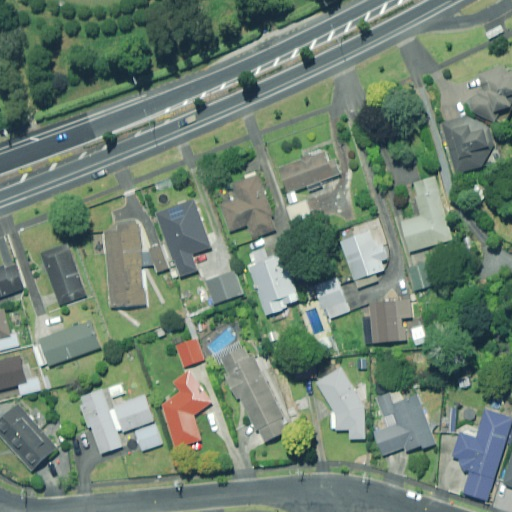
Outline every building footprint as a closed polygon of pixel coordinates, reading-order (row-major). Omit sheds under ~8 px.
[(490,33),(493,39),(509,30),(506,24),(490,33)] [(494,69),(482,72),(480,76),(483,89),(484,89),(471,113),(508,132),(511,123),(511,66),(506,64),(502,72),(494,69)] [(456,175),(485,168),(493,156),(487,131),(474,134),(470,118),(444,125),(456,175)] [(300,203),(296,193),(309,188),(310,193),(324,188),(322,183),(336,178),(327,152),(281,168),(290,195),(286,196),(290,206),(300,203)] [(245,176),(247,181),(234,185),(236,191),(226,194),(229,204),(222,207),(231,233),(249,226),(254,240),(275,232),(273,228),(278,226),(260,176),(258,171),(245,176)] [(456,241),(439,177),(413,184),(423,217),(403,223),(412,253),(456,241)] [(314,223),(307,203),(288,209),(296,230),(314,223)] [(161,240),(162,247),(170,247),(180,276),(196,275),(194,251),(208,250),(204,210),(162,214),(164,239),(161,240)] [(171,273),(165,250),(143,252),(140,228),(121,230),(105,231),(112,309),(146,306),(143,268),(156,266),(157,274),(171,273)] [(377,246),(372,232),(343,242),(359,290),(380,283),(378,275),(392,270),(384,244),(377,246)] [(252,249),(248,237),(230,243),(234,255),(252,249)] [(473,237),(463,241),(467,252),(477,248),(473,237)] [(89,297),(74,253),(45,263),(61,307),(89,297)] [(301,301),(285,256),(251,268),(268,317),(288,310),(287,306),(301,301)] [(436,287),(428,259),(408,265),(416,292),(436,287)] [(0,299),(25,291),(16,265),(0,270),(0,299)] [(243,296),(236,273),(207,283),(215,305),(243,296)] [(351,313),(338,278),(316,287),(329,321),(351,313)] [(412,319),(410,301),(371,304),(373,319),(365,319),(367,345),(401,342),(400,320),(412,319)] [(11,335),(5,311),(0,311),(0,349),(1,352),(21,347),(17,333),(11,335)] [(99,350),(90,324),(41,341),(50,368),(99,350)] [(206,361),(198,341),(177,349),(185,369),(206,361)] [(293,430),(248,347),(222,362),(230,377),(228,378),(264,446),(293,430)] [(0,392),(29,385),(21,357),(0,362),(0,392)] [(366,407),(343,369),(319,384),(335,412),(333,415),(334,431),(351,431),(351,441),(367,440),(366,407)] [(211,406),(189,374),(175,383),(183,394),(164,406),(177,449),(203,442),(195,417),(211,406)] [(136,430),(156,422),(146,397),(110,410),(104,391),(80,400),(90,429),(93,428),(103,455),(124,448),(119,435),(136,430)] [(405,401),(401,391),(379,399),(389,429),(376,433),(384,457),(406,449),(407,453),(424,447),(425,450),(437,446),(420,395),(405,401)] [(34,464),(39,469),(60,450),(21,407),(0,426),(0,427),(11,439),(6,443),(29,468),(34,464)] [(460,463),(465,473),(471,475),(464,494),(489,502),(511,431),(511,419),(488,411),(479,440),(463,435),(455,458),(461,460),(460,463)] [(156,422),(136,430),(144,452),(164,445),(156,422)]
